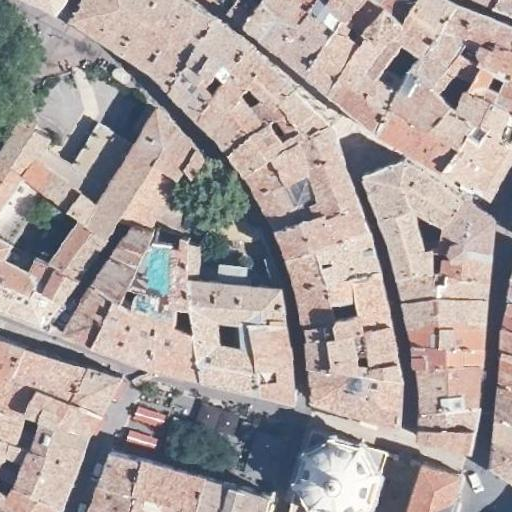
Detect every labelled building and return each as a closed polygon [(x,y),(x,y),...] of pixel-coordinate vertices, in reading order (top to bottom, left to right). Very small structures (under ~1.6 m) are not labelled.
[(39,0),(57,9),(63,0),(39,0)] [(65,12),(72,15),(77,7),(70,3),(63,0),(57,9),(65,12)] [(152,69),(171,86),(215,16),(189,0),(81,0),(77,7),(72,15),(124,50),(140,60),(152,69)] [(218,0),(229,9),(234,0),(218,0)] [(234,0),(229,9),(265,37),(307,71),(321,53),(347,16),(349,15),(362,0),(234,0)] [(438,27),(457,0),(416,0),(403,18),(386,3),(363,27),(349,15),(347,16),(321,53),(307,71),(343,100),(378,128),(379,129),(406,79),(386,65),(404,40),(421,51),(425,45),(438,27)] [(403,18),(416,0),(362,0),(349,15),(363,27),(386,3),(403,18)] [(479,60),(481,61),(479,64),(472,78),(468,86),(511,104),(511,21),(510,21),(457,0),(438,27),(425,45),(450,61),(460,50),(461,50),(466,41),(479,47),(479,51),(482,54),(479,60)] [(215,16),(171,86),(184,99),(200,114),(216,92),(206,84),(213,74),(223,83),(252,44),(232,29),(218,18),(215,16)] [(223,83),(216,92),(200,114),(211,125),(217,131),(232,150),(250,133),(263,121),(297,87),(271,63),(264,56),(252,44),(223,83)] [(448,64),(450,61),(425,45),(421,51),(411,68),(432,83),(448,64)] [(448,169),(449,167),(470,130),(476,119),(457,105),(458,104),(440,90),(457,70),(472,78),(479,64),(481,61),(479,60),(461,50),(460,50),(450,61),(448,64),(432,83),(411,68),(406,79),(379,129),(399,139),(412,147),(448,169)] [(216,92),(223,83),(213,74),(206,84),(216,92)] [(511,156),(511,104),(468,86),(458,104),(457,105),(476,119),(481,122),(483,120),(490,124),(482,138),(470,130),(449,167),(491,192),(495,185),(511,157),(511,156)] [(313,102),(297,87),(263,121),(250,133),(232,150),(236,155),(248,171),(267,158),(298,138),(331,120),(330,119),(313,102)] [(135,144),(99,121),(71,167),(43,149),(50,137),(31,126),(19,118),(17,121),(1,150),(0,151),(0,155),(108,236),(120,218),(154,162),(179,177),(199,144),(160,108),(158,107),(135,144)] [(19,118),(31,126),(35,120),(23,111),(19,118)] [(476,119),(470,130),(482,138),(490,124),(483,120),(481,122),(476,119)] [(248,171),(256,186),(267,205),(272,214),(278,224),(290,256),(317,246),(370,227),(350,171),(339,140),(332,121),(331,120),(298,138),(267,158),(248,171)] [(0,305),(44,322),(58,305),(66,295),(81,273),(108,236),(0,155),(0,305)] [(432,216),(447,223),(463,195),(434,175),(432,174),(405,156),(365,172),(380,213),(383,220),(392,246),(398,274),(434,268),(433,248),(433,246),(426,246),(425,246),(424,245),(415,208),(415,207),(416,207),(417,207),(418,208),(432,216)] [(135,222),(152,227),(181,178),(179,177),(154,162),(120,218),(135,222)] [(233,194),(227,203),(209,229),(221,237),(222,238),(253,238),(265,234),(262,226),(251,223),(233,194)] [(463,195),(447,223),(433,246),(433,248),(451,250),(453,255),(442,255),(442,269),(447,269),(462,271),(462,274),(465,275),(490,276),(490,275),(493,245),(497,215),(481,207),(479,206),(463,195)] [(95,282),(119,296),(95,342),(149,363),(154,365),(202,376),(198,330),(177,325),(179,305),(196,307),(193,281),(189,242),(188,236),(181,236),(181,245),(149,241),(155,227),(152,227),(135,222),(127,233),(95,282)] [(373,237),(370,227),(317,246),(327,279),(349,273),(382,268),(373,237)] [(189,242),(193,281),(196,307),(198,330),(202,376),(228,382),(261,390),(259,369),(257,349),(252,319),(288,320),(283,283),(273,257),(267,257),(275,283),(247,280),(248,264),(222,262),(221,262),(219,277),(200,276),(200,242),(199,243),(189,242)] [(317,246),(290,256),(294,267),(299,283),(305,308),(310,331),(310,333),(374,323),(393,321),(388,299),(382,268),(349,273),(327,279),(317,246)] [(489,285),(490,276),(465,275),(462,274),(462,271),(447,269),(447,280),(436,279),(436,268),(434,268),(398,274),(401,286),(403,298),(440,293),(488,296),(489,285)] [(447,280),(447,269),(442,269),(436,268),(436,279),(447,280)] [(76,334),(95,342),(119,296),(95,282),(93,286),(81,304),(78,309),(66,330),(76,334)] [(487,314),(488,296),(440,293),(403,298),(408,320),(413,342),(485,344),(487,314)] [(177,325),(198,330),(196,307),(179,305),(177,325)] [(293,355),(288,320),(252,319),(257,349),(259,369),(261,390),(276,393),(297,398),(294,357),(293,355)] [(374,323),(310,333),(312,362),(344,364),(360,363),(358,349),(370,347),(371,361),(370,369),(404,372),(396,334),(393,321),(374,323)] [(511,327),(504,325),(503,341),(503,352),(511,355),(511,327)] [(0,389),(27,342),(0,332),(0,389)] [(53,351),(27,342),(0,389),(0,433),(3,434),(18,439),(27,416),(24,415),(26,413),(28,412),(30,410),(43,414),(61,419),(77,387),(90,362),(66,355),(53,351)] [(485,350),(485,344),(413,342),(415,351),(417,361),(453,361),(484,360),(485,350)] [(360,363),(371,361),(370,347),(358,349),(360,363)] [(511,355),(503,352),(502,370),(501,381),(511,386),(511,355)] [(483,381),(484,360),(453,361),(417,361),(420,387),(422,407),(480,402),(482,394),(483,381)] [(402,399),(404,372),(370,369),(371,361),(360,363),(344,364),(312,362),(312,371),(313,395),(314,398),(354,409),(398,422),(401,420),(402,399)] [(61,419),(92,429),(108,399),(117,382),(122,373),(103,366),(90,362),(77,387),(61,419)] [(511,386),(501,381),(499,397),(498,410),(511,417),(511,386)] [(480,408),(480,402),(422,407),(422,415),(421,425),(476,425),(479,412),(480,408)] [(140,404),(135,420),(163,428),(168,412),(140,404)] [(27,416),(18,439),(31,444),(43,414),(30,410),(28,412),(26,413),(24,415),(27,416)] [(511,417),(498,410),(497,426),(496,437),(511,446),(511,417)] [(88,438),(92,429),(61,419),(43,414),(31,444),(18,439),(3,434),(0,433),(0,463),(7,451),(26,458),(19,472),(13,470),(10,477),(15,479),(64,502),(76,469),(88,438)] [(476,425),(421,425),(421,431),(421,437),(429,438),(449,443),(471,448),(474,435),(476,425)] [(449,511),(461,471),(423,460),(407,511),(371,511),(374,503),(383,475),(390,450),(367,442),(363,439),(359,440),(338,434),(333,431),(329,432),(311,426),(305,447),(301,450),(303,452),(295,478),(293,478),(294,483),(291,499),(293,499),(289,511),(449,511)] [(246,482),(279,489),(291,438),(257,431),(246,482)] [(511,446),(496,437),(495,450),(494,462),(511,474),(511,446)] [(100,480),(136,490),(145,455),(125,450),(112,447),(100,480)] [(187,503),(199,506),(208,472),(207,471),(167,461),(145,455),(136,490),(145,492),(187,503)] [(219,511),(264,511),(271,491),(239,481),(208,472),(199,506),(218,511),(219,511)] [(55,511),(64,502),(15,479),(9,491),(0,486),(0,502),(3,505),(16,511),(55,511)] [(95,496),(117,511),(182,511),(187,503),(145,492),(136,490),(100,480),(97,488),(95,496)] [(117,511),(95,496),(90,509),(88,511),(117,511)] [(217,511),(218,511),(199,506),(187,503),(182,511),(217,511)]
